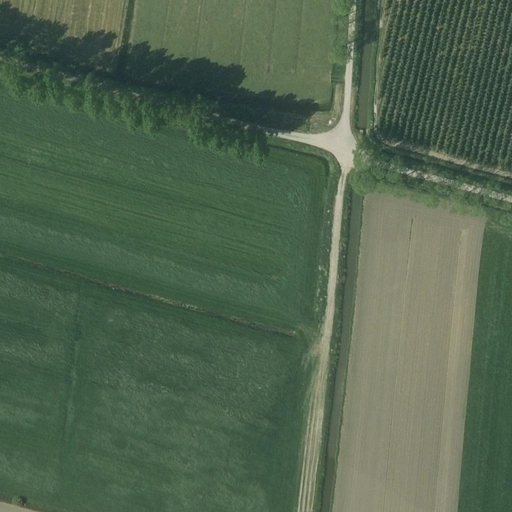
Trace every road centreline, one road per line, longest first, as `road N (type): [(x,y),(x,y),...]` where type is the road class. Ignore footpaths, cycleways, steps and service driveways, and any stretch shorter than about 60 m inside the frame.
road 1 (track): [(337,152),(305,511)]
road 2 (unclassified): [(337,152),(0,58)]
road 3 (unclassified): [(511,204),(337,152)]
road 4 (unclassified): [(337,152),(347,0)]
